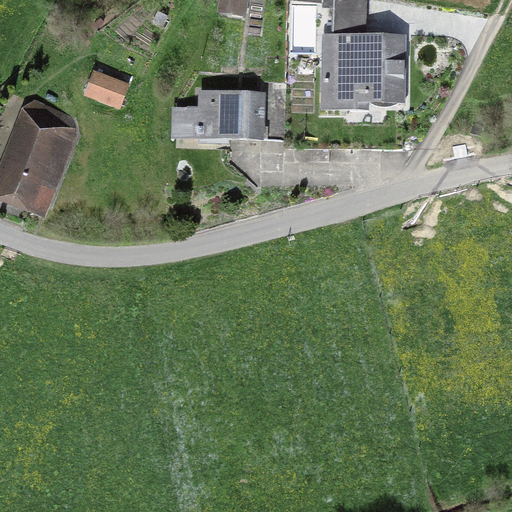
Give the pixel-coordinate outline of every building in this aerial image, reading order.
[(223,0),(222,10),(242,13),(244,0),(223,0)] [(317,0),(338,3),(335,32),(364,32),(367,0),(317,0)] [(362,48),(349,48),(349,37),(324,37),(324,84),(285,83),(284,137),(284,142),(381,143),(381,150),(402,151),(404,45),(362,44),(362,48)] [(86,94),(119,107),(126,88),(93,75),(86,94)] [(261,141),(261,136),(284,137),(285,83),(260,82),(260,96),(201,94),(201,129),(198,129),(198,135),(200,135),(200,144),(228,144),(228,141),(261,141)] [(0,192),(46,210),(81,121),(35,103),(0,191),(0,192)]
